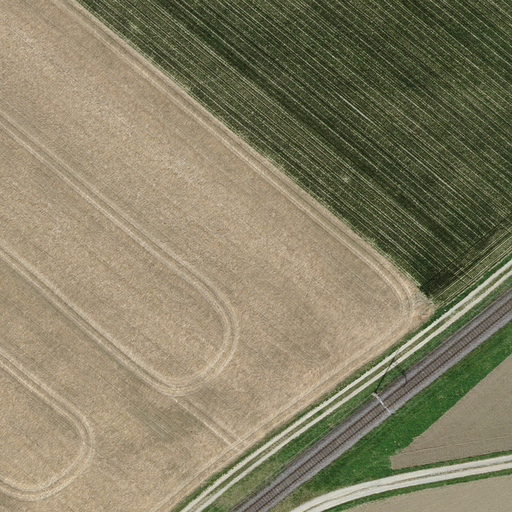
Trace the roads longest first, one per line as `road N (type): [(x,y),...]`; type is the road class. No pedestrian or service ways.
road 1 (track): [(207,511),(511,266)]
road 2 (track): [(302,506),(511,461)]
